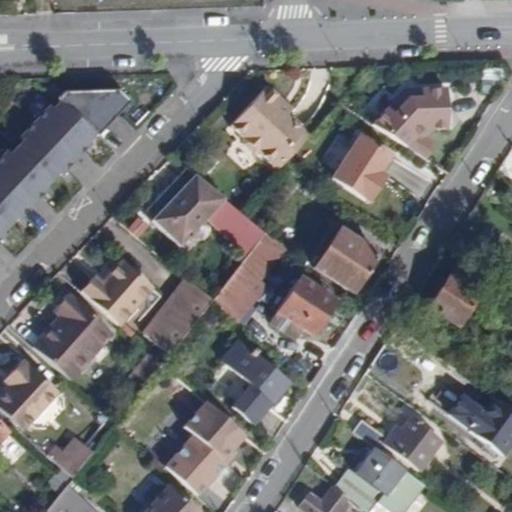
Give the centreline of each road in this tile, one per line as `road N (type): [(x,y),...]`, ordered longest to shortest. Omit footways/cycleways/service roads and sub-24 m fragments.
road 1 (residential): [(250,511),(511,106)]
road 2 (residential): [(250,41),(0,304)]
road 3 (tertiary): [(0,48),(250,41)]
road 4 (tertiary): [(284,38),(511,30)]
